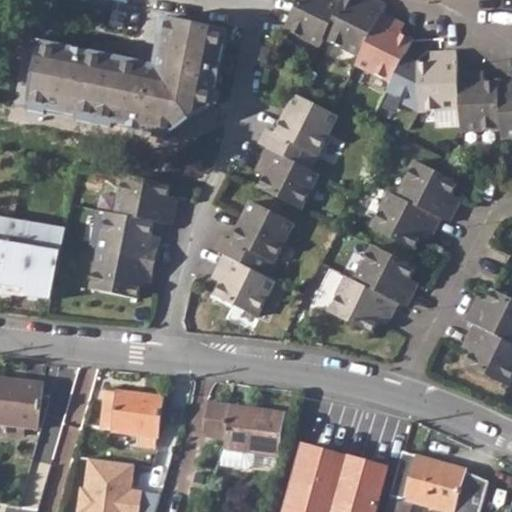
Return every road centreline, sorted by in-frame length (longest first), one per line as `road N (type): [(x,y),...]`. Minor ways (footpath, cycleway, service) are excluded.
road 1 (residential): [(162,357),(197,222),(233,142),(254,0)]
road 2 (residential): [(162,357),(298,369),(398,392)]
road 3 (residential): [(398,392),(482,215),(511,203)]
road 4 (residential): [(0,341),(162,357)]
road 5 (residential): [(398,392),(511,443)]
